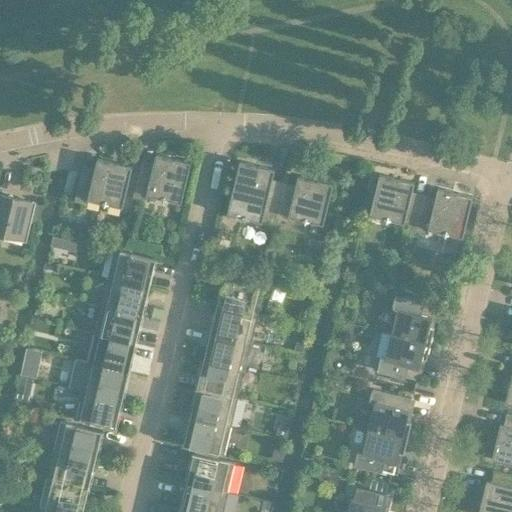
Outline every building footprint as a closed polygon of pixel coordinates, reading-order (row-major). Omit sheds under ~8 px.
[(190,162),(155,154),(151,171),(140,168),(133,197),(145,200),(147,195),(160,198),(162,202),(166,199),(180,203),(190,162)] [(132,166),(97,158),(93,175),(81,172),(74,201),(87,204),(88,199),(101,202),(104,206),(107,204),(122,207),(132,166)] [(274,169),(239,161),(226,213),(241,217),(243,221),(247,219),(273,225),(275,218),(282,190),(270,187),(274,169)] [(414,231),(421,203),(409,200),(414,182),(379,174),(369,215),(383,218),(386,222),(389,220),(403,223),(400,232),(411,234),(414,235),(415,231),(414,231)] [(293,192),(282,190),(275,218),(288,221),(289,216),(302,219),(304,223),(308,221),(323,224),(332,183),(298,175),(293,192)] [(462,237),(472,196),(437,188),(433,205),(421,203),(414,231),(415,231),(414,235),(411,234),(409,242),(418,244),(421,233),(427,234),(428,229),(442,232),(444,236),(448,234),(462,237)] [(0,234),(25,240),(34,204),(34,202),(0,193),(0,234)] [(107,277),(148,287),(155,259),(156,260),(157,258),(114,248),(114,249),(114,250),(108,277),(107,277)] [(223,276),(216,303),(258,314),(258,313),(257,313),(264,286),(265,286),(265,285),(222,274),(222,276),(223,276)] [(148,287),(107,277),(107,278),(108,278),(101,305),(100,305),(143,316),(143,315),(141,315),(148,287)] [(397,309),(391,333),(430,343),(434,327),(429,326),(434,304),(395,294),(392,307),(397,309)] [(258,314),(216,303),(209,331),(208,331),(251,342),(251,341),(257,314),(258,314)] [(143,316),(100,305),(100,306),(101,306),(94,333),(93,333),(134,343),(141,316),(143,316)] [(153,307),(151,317),(160,319),(163,309),(153,307)] [(259,312),(253,339),(264,342),(271,315),(259,312)] [(251,342),(208,331),(208,332),(209,332),(202,359),(245,370),(245,369),(244,369),(251,342)] [(381,331),(375,356),(380,357),(377,370),(392,373),(404,376),(416,379),(422,357),(426,358),(430,343),(391,333),(381,331)] [(134,343),(93,333),(93,334),(94,334),(87,361),(129,372),(130,371),(128,371),(134,343)] [(302,352),(304,344),(295,342),(293,351),(302,352)] [(245,370),(202,359),(196,387),(195,387),(238,398),(238,397),(237,397),(244,370),(245,370)] [(129,372),(87,361),(86,362),(87,362),(81,389),(80,389),(121,399),(128,372),(129,372)] [(392,373),(390,379),(403,382),(404,376),(392,373)] [(238,398),(195,387),(195,388),(196,388),(189,416),(231,426),(231,425),(237,398),(238,398)] [(121,399),(80,389),(80,390),(74,417),(73,417),(73,418),(116,428),(116,427),(114,427),(121,399)] [(374,403),(368,428),(407,437),(411,422),(410,421),(415,399),(373,389),(369,402),(374,403)] [(224,453),(230,426),(231,426),(189,416),(182,443),(181,444),(224,455),(224,453)] [(53,449),(94,459),(101,431),(103,432),(103,431),(60,420),(60,421),(60,422),(54,449),(53,449)] [(511,426),(499,424),(491,459),(511,463),(511,426)] [(277,425),(275,436),(286,439),(289,427),(277,425)] [(407,437),(368,428),(362,452),(357,451),(354,464),(397,475),(402,453),(403,453),(407,437)] [(94,459),(53,449),(53,450),(54,450),(47,477),(46,477),(89,488),(89,487),(88,487),(94,459)] [(227,491),(234,463),(235,462),(192,452),(191,453),(193,454),(187,481),(228,491),(227,491)] [(486,480),(477,511),(511,511),(511,474),(496,470),(493,482),(486,480)] [(89,488),(46,477),(46,478),(47,478),(40,505),(68,511),(81,511),(87,487),(89,488)] [(228,491),(187,481),(180,509),(178,509),(191,511),(221,511),(227,491),(228,492),(228,491)] [(387,511),(392,494),(350,484),(347,497),(351,498),(347,511),(387,511)]
